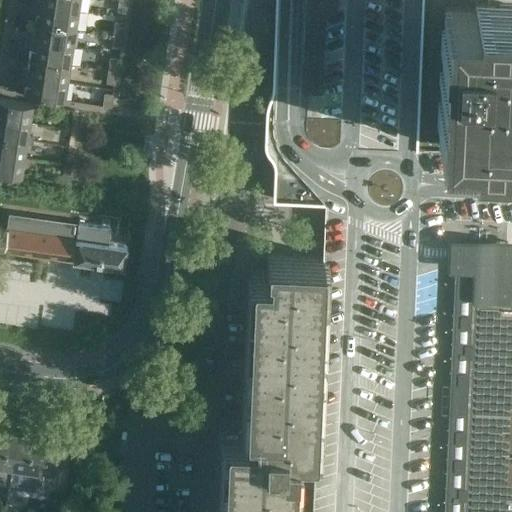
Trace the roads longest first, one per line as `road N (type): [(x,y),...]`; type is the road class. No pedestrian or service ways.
road 1 (tertiary): [(184,215),(214,0)]
road 2 (tertiary): [(80,383),(148,339),(166,300),(184,215)]
